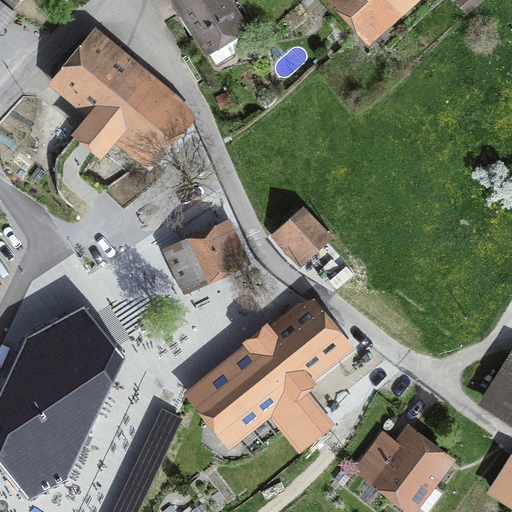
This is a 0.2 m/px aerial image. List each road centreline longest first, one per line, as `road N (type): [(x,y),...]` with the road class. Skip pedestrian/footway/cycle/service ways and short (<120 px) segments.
road 1 (unclassified): [(440,392),(300,289),(252,243),(150,0)]
road 2 (unclassified): [(85,0),(0,105)]
